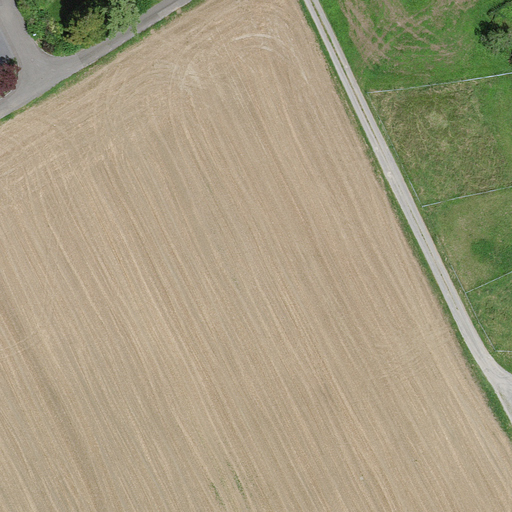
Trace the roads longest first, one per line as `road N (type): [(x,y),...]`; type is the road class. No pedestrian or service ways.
road 1 (track): [(310,0),(470,335),(511,403)]
road 2 (track): [(175,0),(0,109)]
